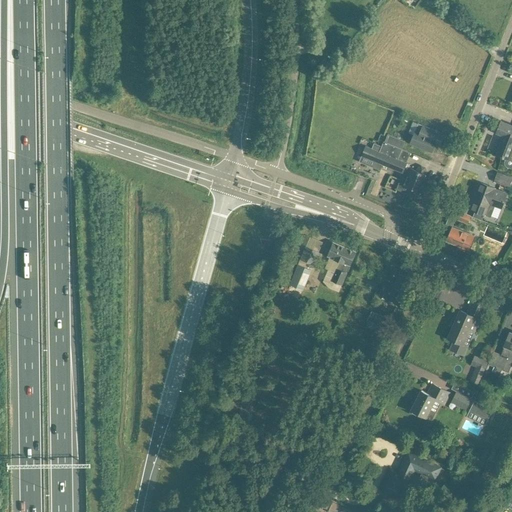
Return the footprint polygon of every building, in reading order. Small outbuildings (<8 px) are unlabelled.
[(413,134),(410,143),(432,153),(437,141),(442,143),(445,134),(437,131),(438,130),(436,129),(435,130),(418,123),(418,124),(423,125),(418,136),(413,134)] [(501,142),(496,155),(501,156),(500,158),(503,159),(505,160),(505,161),(504,162),(504,163),(504,164),(505,165),(505,166),(506,166),(507,167),(508,168),(509,168),(510,168),(511,168),(511,167),(511,157),(511,158),(511,157),(511,128),(510,128),(501,124),(501,123),(496,133),(503,136),(501,142)] [(387,133),(384,141),(402,149),(406,141),(387,133)] [(366,147),(362,156),(403,172),(411,152),(402,149),(384,141),(379,152),(366,147)] [(400,183),(397,189),(419,199),(424,186),(421,185),(426,174),(425,174),(427,171),(425,167),(422,166),(418,167),(417,171),(411,168),(404,185),(400,183)] [(494,181),(509,187),(511,180),(511,177),(498,172),(494,181)] [(495,188),(490,186),(480,183),(470,209),(491,216),(495,206),(501,208),(507,193),(495,189),(495,188)] [(449,216),(446,224),(452,227),(453,227),(456,218),(449,216)] [(452,227),(446,241),(458,245),(457,248),(465,252),(467,249),(470,250),(475,236),(453,227),(452,227)] [(342,285),(352,261),(356,251),(334,242),(328,256),(340,261),(332,280),(342,285)] [(306,247),(301,259),(314,264),(319,252),(306,247)] [(303,289),(311,270),(299,265),(291,284),(303,289)] [(386,279),(382,289),(379,296),(395,303),(400,289),(404,291),(409,277),(399,273),(394,285),(392,284),(393,282),(386,279)] [(401,316),(403,310),(396,307),(394,313),(401,316)] [(460,310),(449,337),(454,340),(450,349),(464,355),(468,345),(465,344),(471,330),(474,331),(480,319),(468,313),(460,310)] [(387,317),(378,314),(372,311),(369,320),(384,326),(387,317)] [(494,352),(489,364),(496,367),(494,372),(500,375),(502,369),(503,369),(508,357),(494,352)] [(478,384),(487,365),(473,358),(470,364),(475,367),(469,380),(478,384)] [(432,420),(436,411),(431,408),(435,400),(444,404),(450,393),(433,384),(434,385),(430,394),(422,390),(412,410),(432,420)] [(466,409),(471,397),(457,390),(451,402),(466,409)] [(475,400),(470,410),(489,420),(494,410),(475,400)] [(391,469),(381,488),(390,493),(401,497),(410,478),(414,469),(435,478),(440,468),(409,453),(399,473),(391,469)]
